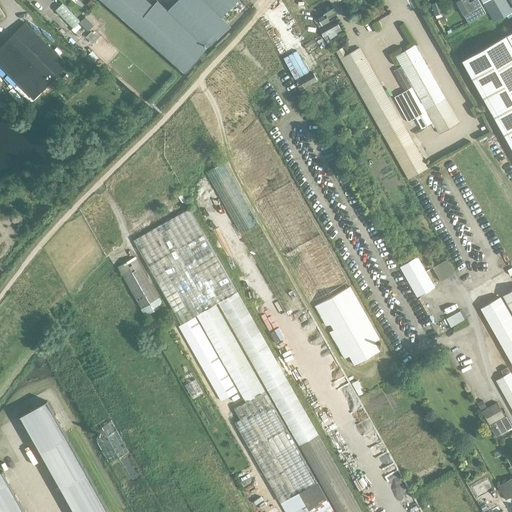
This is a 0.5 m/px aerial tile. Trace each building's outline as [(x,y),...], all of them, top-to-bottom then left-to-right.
[(91,0),(90,0),(87,4),(92,8),(96,4),(91,0)] [(101,0),(185,73),(206,48),(229,25),(221,17),(237,0),(177,0),(167,11),(157,1),(153,6),(145,0),(101,0)] [(458,0),(456,1),(463,15),(468,23),(485,14),(477,0),(474,0),(469,3),(468,0),(458,0)] [(494,22),(511,12),(511,10),(506,0),(481,0),(483,3),(494,22)] [(62,3),(55,10),(73,28),(80,21),(62,3)] [(431,6),(435,17),(443,14),(439,3),(431,6)] [(317,24),(328,43),(342,35),(343,32),(335,18),(329,21),(328,20),(337,15),(331,4),(322,9),(324,13),(317,16),(320,22),(317,24)] [(445,16),(438,18),(440,24),(447,21),(445,16)] [(85,18),(81,22),(89,30),(94,26),(85,18)] [(0,47),(0,65),(35,99),(67,65),(25,22),(0,47)] [(511,30),(459,60),(511,153),(511,30)] [(91,31),(87,36),(94,43),(98,38),(91,31)] [(439,133),(459,122),(415,44),(394,56),(401,67),(393,71),(404,91),(394,97),(408,122),(416,117),(422,128),(431,123),(433,127),(435,126),(439,133)] [(341,48),(336,51),(408,180),(428,168),(359,47),(346,55),(342,48),(341,48)] [(299,50),(285,55),(288,62),(293,60),(299,74),(307,71),(299,50)] [(303,87),(318,78),(313,71),(298,79),(303,87)] [(223,162),(206,172),(290,321),(308,311),(223,162)] [(256,201),(300,280),(344,358),(349,355),(354,365),(379,350),(375,341),(379,339),(291,182),(256,201)] [(133,240),(181,324),(181,325),(196,316),(195,316),(197,315),(216,305),(219,303),(237,293),(189,208),(133,240)] [(418,256),(399,266),(417,297),(435,286),(434,285),(421,261),(418,256)] [(136,258),(118,268),(142,311),(160,300),(136,258)] [(433,267),(441,281),(455,273),(447,259),(433,267)] [(112,274),(100,281),(150,370),(162,363),(112,274)] [(511,290),(503,295),(510,307),(511,310),(511,290)] [(361,511),(237,293),(219,303),(337,511),(361,511)] [(511,317),(500,297),(481,308),(511,362),(511,317)] [(197,315),(246,402),(265,391),(216,305),(197,315)] [(446,318),(451,327),(465,319),(460,311),(446,318)] [(105,315),(79,329),(133,425),(147,451),(161,444),(146,418),(159,411),(105,315)] [(244,403),(196,316),(181,325),(179,325),(228,412),(235,408),(244,403)] [(48,346),(64,338),(64,337),(61,331),(45,340),(48,346)] [(160,511),(64,340),(47,350),(137,511),(160,511)] [(511,374),(508,367),(501,371),(504,376),(496,380),(498,384),(511,408),(511,374)] [(244,403),(235,408),(240,419),(235,422),(286,511),(334,511),(318,482),(265,391),(244,403)] [(478,401),(482,409),(487,406),(483,398),(478,401)] [(31,410),(21,416),(74,511),(109,511),(47,401),(31,410)] [(490,424),(505,416),(497,401),(482,410),(490,424)] [(511,427),(506,416),(490,425),(496,436),(511,427)] [(0,511),(25,511),(9,484),(2,471),(0,472),(0,511)] [(505,499),(511,495),(511,477),(498,485),(505,499)]
